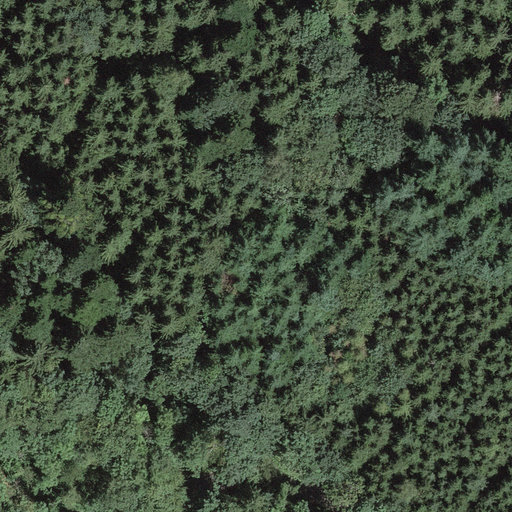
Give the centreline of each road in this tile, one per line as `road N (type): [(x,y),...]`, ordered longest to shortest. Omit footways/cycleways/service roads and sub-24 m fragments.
road 1 (track): [(511,145),(304,0)]
road 2 (track): [(0,361),(197,478)]
road 3 (track): [(349,511),(261,475),(197,478),(179,511)]
